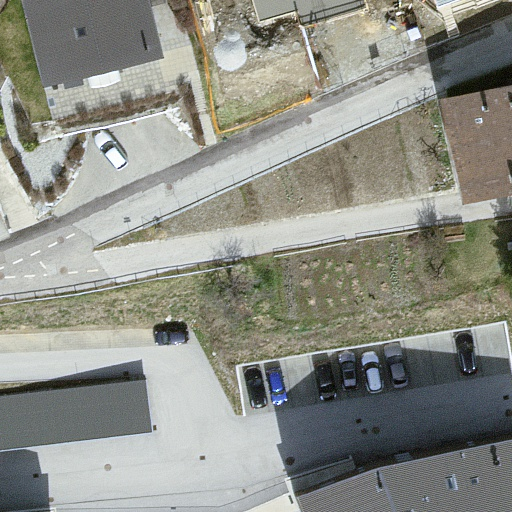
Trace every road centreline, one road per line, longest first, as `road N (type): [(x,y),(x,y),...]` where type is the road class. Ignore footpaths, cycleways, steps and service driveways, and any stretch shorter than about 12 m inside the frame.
road 1 (residential): [(19,275),(327,117),(511,38)]
road 2 (residential): [(19,275),(152,270),(511,212)]
